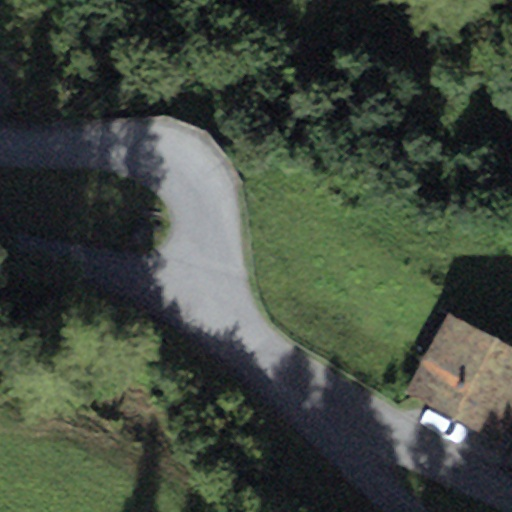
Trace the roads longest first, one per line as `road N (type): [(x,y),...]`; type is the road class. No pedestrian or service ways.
road 1 (unclassified): [(212,292),(199,204),(167,168),(0,147)]
road 2 (unclassified): [(288,381),(511,498)]
road 3 (tertiary): [(0,261),(212,292)]
road 4 (unclassified): [(288,381),(329,459),(396,511)]
